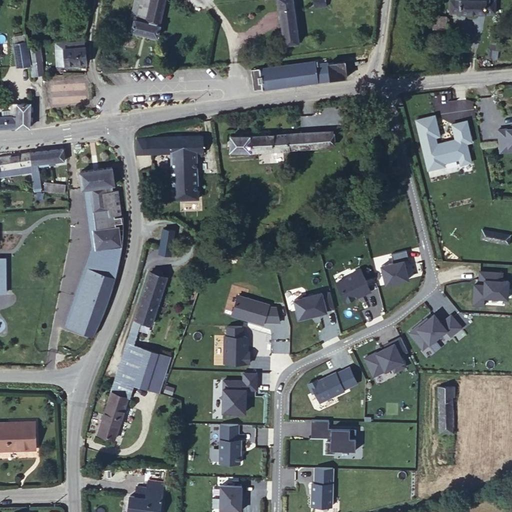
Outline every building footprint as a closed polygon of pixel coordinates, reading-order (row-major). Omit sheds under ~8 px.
[(133,27),(156,32),(165,0),(138,0),(135,16),(137,17),(133,27)] [(305,4),(304,0),(281,0),(285,39),(303,38),(300,5),(305,4)] [(496,11),(496,0),(451,0),(451,8),(496,11)] [(444,25),(445,12),(432,11),(430,23),(444,25)] [(31,59),(31,39),(20,39),(21,59),(31,59)] [(44,41),(34,42),(35,56),(44,56),(44,41)] [(90,60),(89,47),(69,49),(69,62),(90,60)] [(69,62),(69,49),(61,49),(61,61),(69,62)] [(263,69),(264,90),(327,82),(325,66),(318,67),(317,63),(263,69)] [(325,66),(326,76),(334,75),(335,81),(351,79),(349,63),(325,66)] [(263,69),(255,70),(256,90),(264,90),(263,69)] [(0,115),(0,125),(34,124),(33,101),(15,102),(16,106),(16,114),(6,115),(0,115)] [(16,114),(16,106),(6,107),(6,115),(16,114)] [(440,135),(436,114),(417,118),(421,139),(425,138),(427,149),(424,149),(428,168),(437,166),(436,163),(444,162),(459,158),(461,164),(471,162),(467,143),(472,142),(468,120),(453,124),(456,139),(432,144),(431,137),(440,135)] [(282,127),(232,129),(232,145),(281,143),(328,138),(328,123),(282,127)] [(511,132),(510,128),(500,129),(502,151),(511,150),(511,132)] [(207,131),(141,130),(143,143),(175,145),(202,146),(206,146),(207,131)] [(200,169),(202,146),(175,145),(174,168),(200,169)] [(61,159),(60,147),(0,153),(0,163),(43,160),(61,159)] [(107,174),(111,173),(115,173),(112,158),(81,162),(83,177),(93,176),(96,199),(109,197),(107,174)] [(44,181),(43,160),(0,163),(0,171),(36,168),(37,181),(44,181)] [(200,203),(200,169),(174,168),(174,190),(183,191),(183,203),(200,203)] [(111,208),(115,208),(115,205),(121,204),(118,180),(112,180),(111,173),(107,174),(109,197),(110,201),(111,205),(111,208)] [(66,183),(49,181),(48,187),(65,189),(66,183)] [(98,220),(102,219),(100,202),(110,201),(109,197),(96,199),(98,220)] [(107,205),(111,205),(110,201),(100,202),(102,219),(109,218),(107,205)] [(122,213),(122,207),(115,208),(111,208),(111,205),(107,205),(109,218),(102,219),(98,220),(93,221),(94,234),(120,232),(118,216),(115,216),(115,214),(122,213)] [(176,221),(164,219),(161,244),(173,246),(176,221)] [(490,241),(494,227),(482,224),(479,239),(490,241)] [(505,230),(494,227),(490,241),(501,243),(505,230)] [(511,235),(511,231),(505,230),(501,243),(511,245),(511,235)] [(409,258),(406,249),(391,252),(393,260),(381,264),(386,284),(409,278),(405,259),(409,258)] [(66,264),(64,271),(79,273),(80,266),(77,265),(78,257),(63,254),(60,263),(66,264)] [(152,264),(133,318),(144,322),(152,317),(167,270),(152,264)] [(372,289),(361,267),(353,271),(354,273),(337,281),(346,300),(358,295),(358,293),(362,291),(363,293),(372,289)] [(64,271),(60,289),(74,292),(79,273),(64,271)] [(502,273),(479,271),(479,280),(485,280),(484,285),(474,285),(473,305),(484,305),(484,297),(508,298),(509,281),(502,280),(502,273)] [(335,308),(331,292),(322,294),(322,292),(294,299),(299,319),(311,316),(311,315),(327,311),(326,310),(335,308)] [(280,322),(277,307),(269,306),(269,304),(238,294),(232,314),(263,324),(264,321),(280,322)] [(416,326),(409,332),(423,348),(446,330),(451,336),(462,327),(452,314),(441,323),(434,314),(417,327),(416,326)] [(113,384),(129,389),(133,376),(152,317),(144,322),(133,318),(113,384)] [(149,382),(168,322),(152,317),(133,376),(149,382)] [(156,383),(176,324),(168,322),(149,382),(156,383)] [(244,332),(226,331),(225,353),(232,353),(232,361),(249,362),(249,341),(244,341),(244,332)] [(407,348),(401,336),(386,343),(388,348),(378,353),(377,350),(365,356),(373,374),(392,366),(395,370),(406,365),(400,352),(407,348)] [(357,382),(350,366),(336,373),(335,372),(317,380),(317,378),(308,383),(312,392),(315,391),(320,401),(344,390),(343,389),(357,382)] [(243,378),(223,377),(222,409),(245,410),(246,393),(244,393),(244,387),(257,387),(257,372),(243,372),(243,378)] [(457,382),(440,382),(439,427),(453,427),(453,393),(457,393),(457,382)] [(118,435),(129,389),(113,384),(101,430),(118,435)] [(330,419),(312,418),(311,436),(331,437),(331,442),(328,442),(327,453),(335,453),(335,449),(355,450),(356,428),(329,427),(330,419)] [(34,420),(0,420),(0,447),(34,447),(34,420)] [(239,424),(221,423),(219,462),(240,462),(241,440),(238,439),(239,424)] [(334,467),(316,466),(316,482),(313,482),(312,505),(332,505),(334,467)] [(160,511),(162,479),(147,478),(145,495),(130,495),(129,511),(160,511)] [(242,484),(221,484),(220,509),(241,509),(242,484)]
